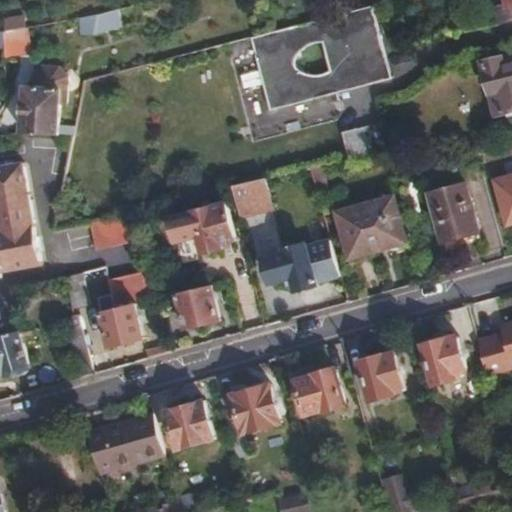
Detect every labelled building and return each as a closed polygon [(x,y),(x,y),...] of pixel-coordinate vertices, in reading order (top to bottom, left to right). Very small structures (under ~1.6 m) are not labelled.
[(377,7),(258,36),(275,108),(394,79),(377,7)] [(100,14),(83,16),(83,34),(96,34),(100,14)] [(92,57),(89,78),(108,73),(104,53),(92,57)] [(508,57),(487,62),(500,111),(511,107),(511,66),(511,67),(508,57)] [(29,87),(27,134),(61,135),(63,88),(29,87)] [(343,130),(347,150),(385,142),(381,122),(343,130)] [(0,274),(45,265),(28,162),(0,167),(0,198),(5,231),(0,231),(0,274)] [(511,174),(497,179),(509,221),(511,220),(511,174)] [(269,177),(238,186),(246,215),(277,207),(269,177)] [(466,181),(429,192),(443,240),(480,229),(466,181)] [(396,191),(341,208),(355,253),(410,236),(396,191)] [(229,203),(197,212),(208,253),(227,248),(226,243),(239,240),(229,203)] [(136,209),(97,220),(105,248),(144,237),(136,209)] [(290,251),(269,257),(275,280),(297,274),(301,289),(322,284),(321,281),(346,275),(336,239),(312,245),(312,242),(290,248),(290,251)] [(156,268),(111,281),(119,309),(139,303),(164,296),(156,268)] [(87,271),(69,276),(76,304),(95,299),(87,271)] [(214,283),(179,293),(190,328),(224,318),(214,283)] [(119,309),(104,313),(115,348),(149,337),(139,303),(119,309)] [(76,325),(70,327),(83,375),(97,371),(82,314),(74,316),(76,325)] [(480,342),(489,375),(511,368),(511,326),(506,328),(507,335),(480,342)] [(25,328),(0,336),(0,372),(36,362),(25,328)] [(461,338),(427,347),(438,387),(467,379),(465,371),(470,370),(461,338)] [(403,355),(363,365),(374,404),(414,394),(403,355)] [(338,373),(299,384),(308,418),(347,408),(338,373)] [(225,402),(234,433),(246,430),(248,436),(285,426),(275,388),(225,402)] [(208,402),(169,413),(180,450),(218,440),(208,402)] [(92,434),(103,475),(168,457),(157,417),(92,434)] [(311,511),(307,492),(278,499),(280,511),(311,511)]
